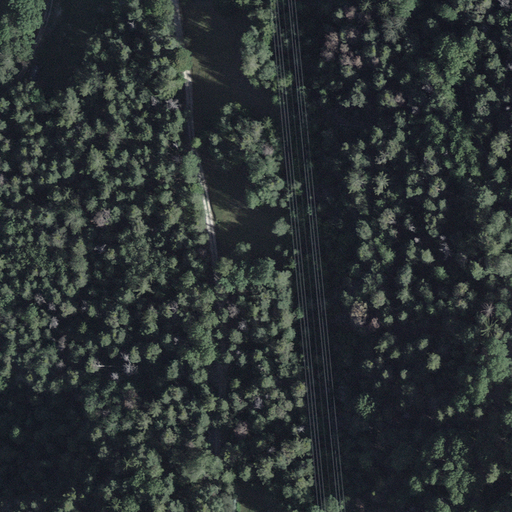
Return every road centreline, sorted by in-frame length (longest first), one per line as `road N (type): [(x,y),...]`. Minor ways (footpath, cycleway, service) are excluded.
road 1 (track): [(212,511),(214,250),(172,0)]
road 2 (track): [(433,0),(452,30),(463,95),(511,217)]
road 3 (track): [(511,332),(470,511)]
